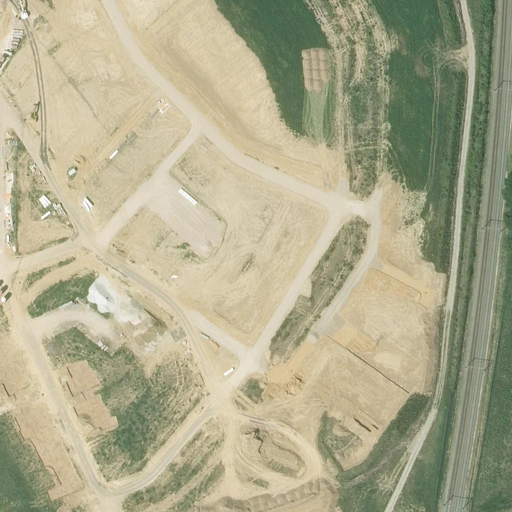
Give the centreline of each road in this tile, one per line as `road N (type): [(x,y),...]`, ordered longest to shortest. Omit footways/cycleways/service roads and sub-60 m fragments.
road 1 (residential): [(340,207),(237,158),(134,55),(107,0)]
road 2 (residential): [(1,273),(102,498)]
road 3 (residential): [(274,381),(373,250),(377,208),(340,207)]
road 4 (residential): [(252,358),(152,475),(102,498)]
road 5 (residential): [(88,238),(104,258),(252,358)]
road 6 (residential): [(147,511),(187,493),(274,381)]
road 7 (residential): [(340,207),(252,358)]
road 8 (residential): [(1,108),(1,273)]
road 9 (residential): [(1,108),(88,238)]
